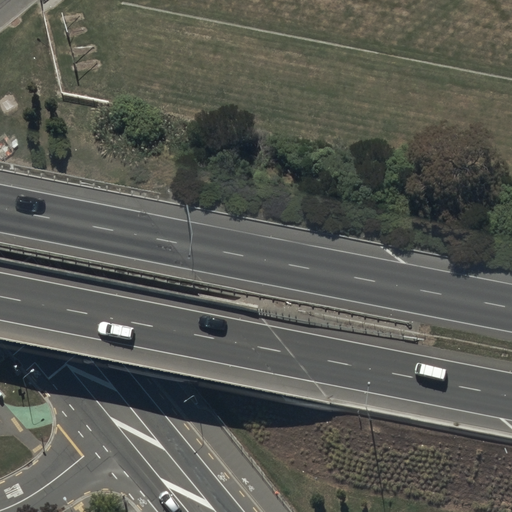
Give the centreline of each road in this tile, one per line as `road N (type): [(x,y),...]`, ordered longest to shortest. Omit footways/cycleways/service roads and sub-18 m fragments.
road 1 (motorway): [(511,396),(0,295)]
road 2 (motorway): [(0,208),(511,308)]
road 3 (secondary): [(0,268),(127,421)]
road 4 (residential): [(0,511),(58,478),(127,421)]
